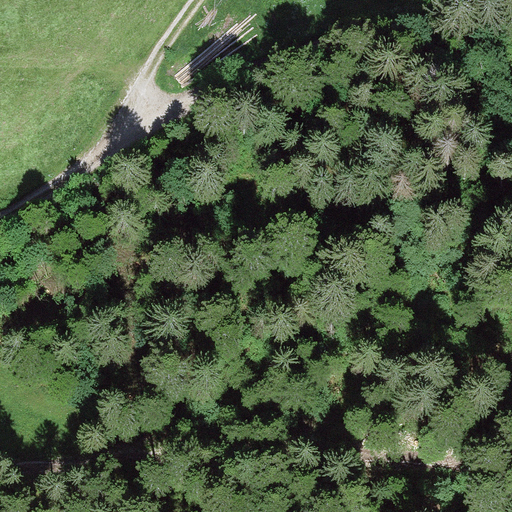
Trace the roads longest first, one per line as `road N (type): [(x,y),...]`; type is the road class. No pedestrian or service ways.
road 1 (track): [(0,227),(91,179),(511,2)]
road 2 (track): [(511,467),(208,460),(0,469)]
